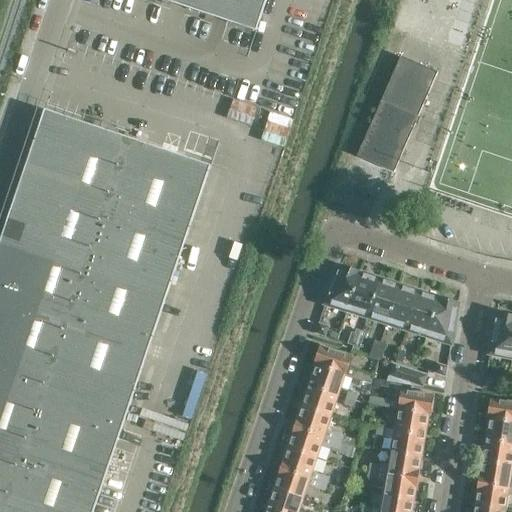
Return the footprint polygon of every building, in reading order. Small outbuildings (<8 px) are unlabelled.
[(267,0),(163,0),(257,32),(267,0)] [(401,58),(358,158),(394,174),(437,74),(401,58)] [(46,109),(0,244),(0,368),(129,413),(212,166),(46,109)] [(330,293),(326,304),(331,306),(330,308),(347,314),(361,270),(342,264),(330,293)] [(361,270),(347,314),(367,320),(380,279),(373,276),(372,274),(365,271),(363,273),(361,273),(362,271),(361,270)] [(380,279),(367,320),(387,326),(400,285),(393,283),(391,280),(384,278),(381,279),(380,279)] [(400,285),(387,326),(406,332),(420,292),(418,291),(416,288),(411,287),(408,288),(400,285)] [(420,292),(406,332),(426,339),(440,298),(438,296),(431,293),(426,294),(420,292)] [(440,298),(426,339),(447,345),(448,343),(452,344),(459,303),(440,296),(440,298)] [(511,315),(497,312),(490,353),(496,354),(495,357),(511,361),(511,359),(511,315)] [(319,323),(315,334),(326,337),(330,327),(319,323)] [(348,344),(352,345),(358,347),(363,332),(357,330),(355,335),(352,334),(348,344)] [(377,358),(382,342),(374,340),(369,355),(377,358)] [(384,360),(389,345),(382,342),(377,358),(384,360)] [(314,365),(316,366),(316,365),(346,375),(363,381),(373,384),(375,377),(365,374),(348,367),(352,356),(320,346),(314,365)] [(401,352),(398,362),(405,364),(408,354),(401,352)] [(428,375),(393,363),(387,381),(424,388),(428,375)] [(434,374),(445,377),(447,366),(437,363),(434,374)] [(316,366),(309,386),(339,396),(346,375),(316,365),(316,366)] [(94,511),(129,413),(0,368),(0,511),(94,511)] [(486,376),(484,387),(495,389),(497,378),(486,376)] [(309,386),(302,406),(332,417),(339,396),(309,386)] [(369,404),(398,409),(429,414),(429,415),(431,416),(434,395),(401,390),(399,401),(371,398),(369,404)] [(350,392),(348,399),(357,402),(360,396),(350,392)] [(348,399),(345,405),(355,408),(357,402),(348,399)] [(511,402),(491,399),(487,419),(489,419),(511,422),(511,402)] [(302,406),(295,427),(356,448),(359,441),(344,436),(327,430),(332,417),(302,406)] [(398,409),(394,430),(425,436),(429,415),(429,414),(398,409)] [(511,422),(489,419),(485,441),(511,444),(511,422)] [(377,420),(376,426),(387,429),(388,422),(377,420)] [(387,429),(376,426),(375,435),(386,436),(388,438),(392,439),(390,452),(422,457),(425,436),(394,430),(387,429)] [(295,427),(288,448),(318,458),(323,444),(339,450),(341,444),(356,449),(356,448),(295,427)] [(511,466),(511,444),(485,441),(482,462),(511,466)] [(288,448),(281,469),(311,479),(328,485),(330,478),(321,474),(313,471),(318,458),(288,448)] [(370,463),(369,471),(418,479),(422,457),(390,452),(388,464),(383,463),(380,465),(370,463)] [(511,466),(482,462),(478,483),(510,489),(511,474),(511,466)] [(281,469),(274,489),(304,499),(308,486),(325,491),(328,485),(311,479),(281,469)] [(418,479),(369,471),(368,478),(377,479),(377,480),(385,482),(383,495),(414,500),(418,479)] [(478,483),(475,505),(506,510),(510,489),(478,483)] [(274,489),(267,510),(273,511),(299,511),(304,499),(274,489)] [(363,506),(361,511),(412,511),(414,500),(383,495),(380,508),(377,507),(373,508),(363,506)]
